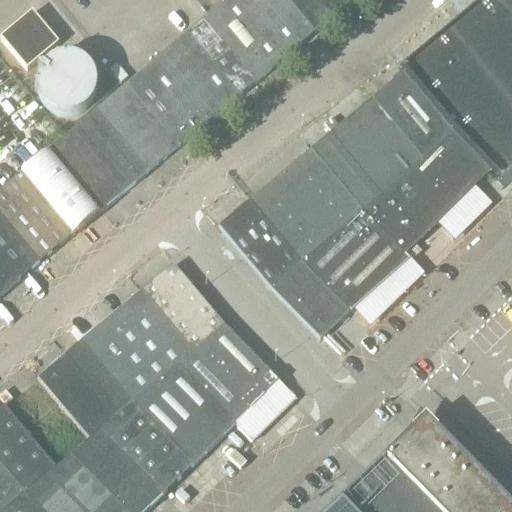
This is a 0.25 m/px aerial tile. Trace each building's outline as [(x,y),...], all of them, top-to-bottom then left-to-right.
[(230,0),(203,23),(254,84),(300,46),(262,0),(230,0)] [(262,0),(300,46),(331,20),(314,0),(262,0)] [(355,0),(314,0),(331,20),(355,0)] [(402,75),(454,137),(490,173),(490,174),(504,189),(504,188),(511,180),(511,0),(481,0),(398,70),(402,75)] [(0,40),(26,72),(58,45),(32,14),(0,40)] [(203,23),(188,36),(239,97),(254,84),(203,23)] [(188,36),(126,87),(178,149),(239,97),(188,36)] [(93,101),(94,99),(95,95),(96,92),(96,89),(96,86),(96,83),(95,80),(94,78),(93,74),(91,71),(89,69),(86,66),(84,64),(81,62),(79,61),(76,60),(73,59),(70,59),(68,58),(65,58),(61,59),(58,60),(54,61),(52,62),(49,64),(47,65),(44,68),(43,70),(41,73),(40,76),(38,79),(38,82),(37,84),(37,85),(37,87),(37,90),(37,92),(38,94),(38,96),(39,99),(41,102),(42,105),(44,107),(46,109),(48,111),(50,112),(52,114),(54,115),(57,116),(60,117),(63,117),(66,117),(68,117),(70,117),(73,117),(75,116),(78,115),(81,114),(83,112),(85,111),(87,109),(89,107),(91,105),(92,103),(93,101)] [(402,75),(372,101),(423,162),(454,137),(402,75)] [(126,87),(123,90),(96,113),(147,174),(178,149),(126,87)] [(423,162),(372,101),(310,152),(362,214),(423,162)] [(96,113),(65,138),(117,200),(147,174),(96,113)] [(454,137),(423,162),(362,214),(405,258),(490,174),(490,173),(454,137)] [(65,138),(50,151),(101,213),(117,200),(65,138)] [(50,151),(19,177),(70,238),(101,213),(50,151)] [(249,203),(300,265),(362,214),(310,152),(249,203)] [(0,216),(39,264),(70,238),(19,177),(0,192),(0,216)] [(300,265),(249,203),(218,229),(270,290),(300,265)] [(405,258),(362,214),(300,265),(348,314),(405,258)] [(0,216),(0,296),(39,264),(0,216)] [(320,342),(348,314),(300,265),(270,290),(320,342)] [(224,329),(172,268),(142,293),(193,355),(224,329)] [(142,293),(80,345),(131,406),(177,367),(193,355),(142,293)] [(295,401),(277,384),(224,329),(193,355),(177,367),(234,426),(251,443),(295,401)] [(80,345),(65,357),(116,419),(131,406),(80,345)] [(101,432),(116,419),(65,357),(36,381),(87,443),(101,432)] [(177,367),(131,406),(192,467),(234,426),(177,367)] [(192,467),(131,406),(116,419),(101,432),(163,495),(192,467)] [(4,408),(0,411),(0,466),(24,496),(55,470),(4,408)] [(511,511),(475,474),(428,427),(425,423),(412,436),(396,451),(375,472),(357,490),(334,511),(511,511)] [(71,457),(124,511),(146,511),(163,495),(101,432),(87,443),(71,457)] [(40,511),(124,511),(71,457),(55,470),(24,496),(40,511)] [(0,511),(3,511),(24,496),(0,466),(0,511)] [(40,511),(24,496),(3,511),(40,511)]
